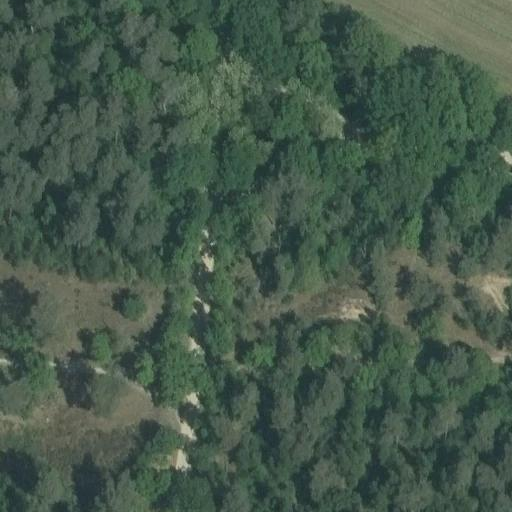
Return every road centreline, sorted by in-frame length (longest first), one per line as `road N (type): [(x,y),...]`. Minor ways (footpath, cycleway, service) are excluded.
road 1 (track): [(511,164),(346,127),(275,89),(225,46)]
road 2 (track): [(370,136),(200,212)]
road 3 (track): [(200,212),(203,82),(213,54),(225,46)]
road 4 (track): [(195,342),(173,511)]
road 5 (track): [(200,212),(195,342)]
